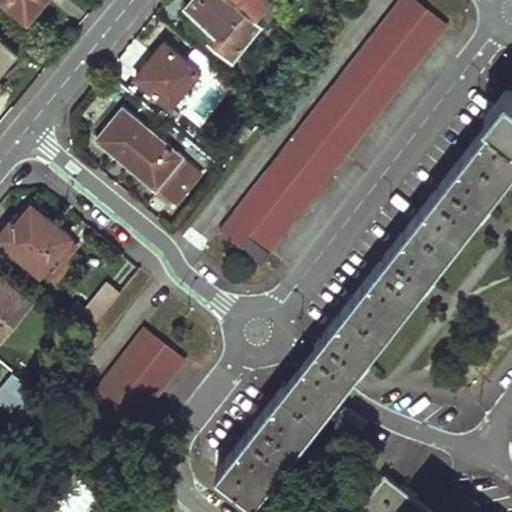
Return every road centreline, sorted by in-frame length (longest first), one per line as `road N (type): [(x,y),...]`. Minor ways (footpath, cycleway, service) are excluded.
road 1 (residential): [(258,330),(511,11)]
road 2 (residential): [(258,330),(25,130)]
road 3 (residential): [(479,450),(389,421),(258,330)]
road 4 (residential): [(258,330),(174,436),(171,460),(186,495),(207,511)]
road 5 (residential): [(132,0),(25,130)]
